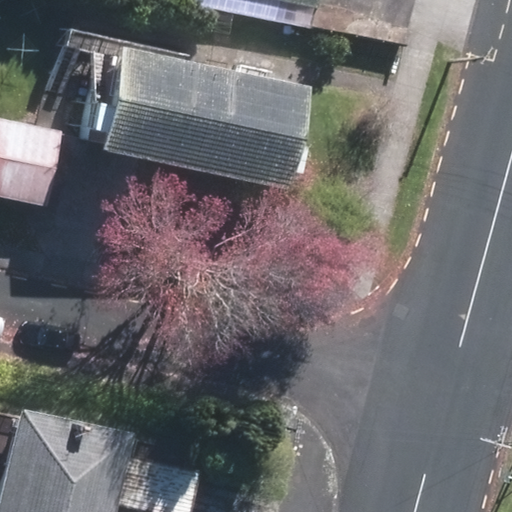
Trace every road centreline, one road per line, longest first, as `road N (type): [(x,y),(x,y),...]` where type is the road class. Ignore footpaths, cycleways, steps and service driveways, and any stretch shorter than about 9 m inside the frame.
road 1 (residential): [(0,291),(429,408)]
road 2 (tertiary): [(429,408),(511,98)]
